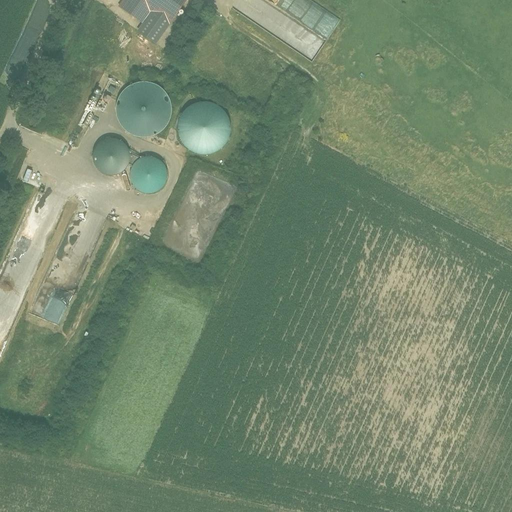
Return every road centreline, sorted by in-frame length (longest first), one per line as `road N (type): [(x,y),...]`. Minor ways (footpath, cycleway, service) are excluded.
road 1 (track): [(2,130),(154,213)]
road 2 (track): [(0,136),(55,0)]
